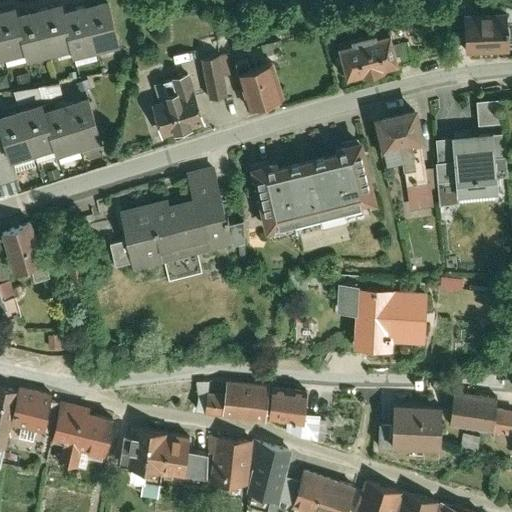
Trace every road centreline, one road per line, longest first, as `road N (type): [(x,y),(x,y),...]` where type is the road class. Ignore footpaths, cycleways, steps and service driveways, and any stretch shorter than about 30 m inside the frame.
road 1 (residential): [(0,210),(277,122),(429,81),(511,71)]
road 2 (residential): [(62,369),(82,384),(282,428),(511,504)]
road 3 (residential): [(62,369),(206,364),(511,381)]
